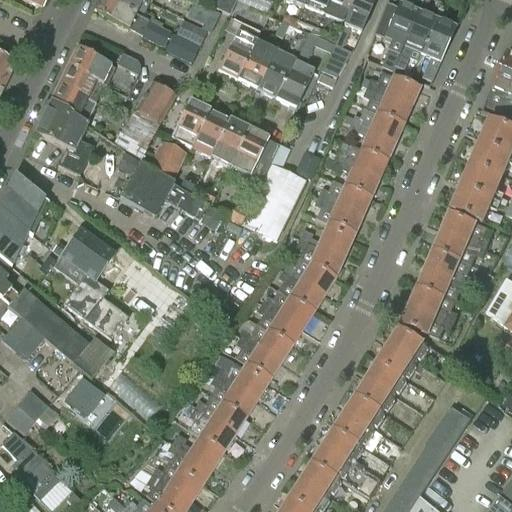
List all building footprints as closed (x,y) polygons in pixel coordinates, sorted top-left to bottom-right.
[(46,0),(18,0),(41,11),(46,0)] [(128,33),(134,19),(100,0),(99,0),(94,13),(128,33)] [(144,16),(148,7),(134,0),(100,0),(134,19),(148,25),(150,26),(153,21),(144,16)] [(215,0),(210,11),(229,19),(235,5),(225,0),(215,0)] [(227,0),(238,5),(266,17),(273,0),(227,0)] [(284,0),(283,2),(303,11),(304,12),(308,0),(284,0)] [(331,0),(308,0),(304,12),(303,11),(297,23),(296,25),(300,27),(312,32),(316,34),(331,0)] [(331,0),(316,34),(312,32),(310,37),(313,39),(328,46),(331,48),(334,42),(327,39),(331,30),(338,33),(340,34),(354,0),(331,0)] [(351,32),(360,36),(375,0),(354,0),(340,34),(338,33),(334,42),(331,48),(333,48),(342,53),(351,32)] [(268,19),(266,17),(238,5),(230,21),(260,36),(268,19)] [(200,32),(205,35),(209,37),(218,18),(192,6),(186,20),(202,28),(200,32)] [(392,46),(381,70),(391,75),(393,69),(416,15),(398,7),(397,11),(386,6),(374,38),(392,46)] [(435,23),(416,15),(393,69),(403,74),(411,54),(419,58),(435,23)] [(284,18),(281,26),(288,28),(298,33),(300,27),(296,25),(297,23),(284,18)] [(224,34),(234,39),(216,74),(237,84),(256,48),(256,47),(254,46),(258,38),(230,23),(224,34)] [(435,23),(419,58),(411,77),(416,79),(420,70),(420,69),(424,60),(429,62),(420,81),(430,86),(454,31),(435,23)] [(198,51),(205,35),(200,32),(183,24),(175,39),(198,51)] [(141,40),(163,51),(170,37),(150,26),(148,25),(141,40)] [(281,43),(283,39),(288,28),(281,26),(280,25),(274,39),(281,43)] [(307,36),(304,43),(275,103),(294,113),(313,75),(303,71),(313,51),(328,58),(333,48),(331,48),(328,46),(313,39),(310,37),(307,36)] [(198,51),(175,39),(172,37),(165,54),(190,67),(198,51)] [(257,94),(275,103),(304,43),(300,42),(298,41),(297,41),(295,42),(293,43),(292,43),(291,45),(290,45),(283,60),(275,56),(257,94)] [(275,56),(256,47),(256,48),(237,84),(257,94),(275,56)] [(350,56),(342,53),(333,48),(328,58),(320,75),(336,83),(350,56)] [(76,49),(67,69),(103,91),(112,71),(76,49)] [(508,119),(511,110),(511,55),(508,54),(492,91),(485,109),(508,119)] [(116,68),(136,80),(139,75),(139,69),(136,66),(122,58),(116,68)] [(0,84),(4,87),(14,67),(0,60),(0,84)] [(58,86),(95,107),(103,91),(67,69),(58,86)] [(370,84),(366,92),(409,111),(418,92),(380,76),(375,86),(370,84)] [(366,92),(370,84),(364,81),(360,89),(366,92)] [(58,86),(50,104),(85,127),(95,107),(58,86)] [(132,116),(156,131),(175,100),(150,86),(132,116)] [(401,129),(409,111),(366,92),(363,100),(368,102),(364,113),(401,129)] [(86,129),(85,127),(50,104),(34,136),(66,152),(57,170),(78,180),(87,162),(92,152),(79,145),(86,129)] [(208,114),(188,105),(170,141),(189,151),(196,137),(208,114)] [(353,120),(350,128),(393,148),(401,129),(364,113),(359,123),(353,120)] [(228,124),(208,114),(196,137),(189,151),(209,160),(228,124)] [(156,131),(132,116),(113,148),(137,164),(156,131)] [(511,131),(490,122),(480,145),(511,159),(511,131)] [(209,160),(230,171),(248,134),(228,124),(209,160)] [(385,166),(393,148),(350,128),(346,137),(352,139),(347,149),(385,166)] [(266,143),(248,134),(230,171),(249,180),(260,186),(279,149),(266,143)] [(148,171),(139,166),(119,200),(153,221),(164,203),(198,224),(207,209),(172,189),(174,187),(172,185),(185,157),(160,145),(148,171)] [(511,159),(480,145),(470,167),(502,181),(508,167),(511,168),(511,159)] [(385,166),(347,149),(343,159),(337,157),(334,165),(377,184),(385,166)] [(112,167),(130,178),(138,165),(120,154),(112,167)] [(369,202),(377,184),(334,165),(330,173),(336,175),(331,185),(369,202)] [(470,167),(461,189),(500,206),(503,198),(496,195),(502,181),(470,167)] [(276,246),(305,188),(270,170),(241,227),(276,246)] [(48,206),(44,202),(14,178),(5,197),(40,223),(48,206)] [(196,186),(186,179),(179,189),(190,196),(196,186)] [(361,221),(369,202),(331,185),(327,196),(321,193),(318,201),(361,221)] [(216,198),(195,188),(190,198),(210,208),(216,198)] [(496,215),(500,206),(461,189),(451,212),(482,225),(489,211),(496,215)] [(0,206),(0,216),(27,237),(32,240),(40,223),(5,197),(0,206)] [(352,239),(353,239),(361,221),(318,201),(314,209),(320,212),(315,223),(327,228),(352,239)] [(213,234),(221,219),(207,211),(199,226),(213,234)] [(234,211),(228,223),(240,229),(246,217),(234,211)] [(21,249),(27,237),(0,216),(0,238),(19,254),(23,256),(23,255),(25,251),(21,249)] [(449,216),(441,234),(484,253),(488,245),(483,243),(488,232),(449,216)] [(342,262),(352,239),(327,228),(318,247),(309,243),(311,239),(303,235),(299,243),(342,262)] [(59,260),(51,271),(76,289),(62,308),(83,324),(110,344),(127,322),(101,302),(108,294),(104,291),(94,284),(110,262),(113,258),(80,233),(65,253),(58,247),(52,255),(59,260)] [(441,234),(433,253),(471,269),(476,259),(481,261),(484,253),(441,234)] [(27,257),(23,255),(23,256),(19,254),(0,238),(0,262),(17,277),(27,257)] [(298,262),(334,281),(342,262),(299,243),(296,251),(302,254),(299,262),(298,262)] [(511,246),(503,264),(511,268),(511,246)] [(433,253),(425,271),(468,290),(472,282),(467,280),(471,269),(433,253)] [(47,259),(38,271),(45,276),(54,263),(47,259)] [(323,299),(334,281),(298,262),(293,270),(288,267),(283,274),(323,299)] [(425,271),(417,290),(456,306),(460,296),(465,298),(468,290),(425,271)] [(311,317),(323,299),(283,274),(278,282),(283,285),(277,294),(311,317)] [(0,303),(7,310),(17,299),(3,286),(6,282),(0,276),(0,303)] [(511,285),(506,281),(485,315),(511,333),(511,341),(502,356),(511,362),(511,285)] [(417,290),(409,308),(453,327),(456,319),(451,316),(456,306),(417,290)] [(72,367),(79,359),(88,348),(38,305),(23,291),(17,299),(7,310),(20,321),(43,342),(72,367)] [(301,333),(311,317),(277,294),(271,304),(266,301),(261,308),(301,333)] [(290,350),(301,333),(261,308),(257,315),(250,324),(256,328),(290,350)] [(453,327),(409,308),(401,327),(439,344),(444,333),(449,335),(453,327)] [(24,364),(43,342),(20,321),(0,344),(24,364)] [(279,367),(290,350),(256,328),(250,324),(249,323),(245,328),(241,325),(234,337),(240,341),(279,367)] [(399,331),(388,348),(417,366),(428,349),(399,331)] [(268,384),(279,367),(240,341),(235,349),(240,352),(234,362),(245,369),(268,384)] [(406,383),(417,366),(388,348),(378,364),(406,383)] [(97,374),(79,359),(72,367),(90,382),(97,374)] [(406,383),(378,364),(367,381),(395,400),(406,383)] [(220,373),(215,380),(255,405),(268,384),(245,369),(242,373),(231,366),(225,376),(220,373)] [(422,371),(416,367),(413,372),(419,376),(422,371)] [(127,371),(109,391),(122,402),(140,383),(127,371)] [(244,422),(255,405),(215,380),(211,387),(216,391),(209,400),(244,422)] [(384,417),(395,400),(367,381),(356,398),(384,417)] [(63,404),(84,422),(102,399),(81,382),(63,404)] [(29,395),(16,409),(33,427),(47,411),(29,395)] [(511,415),(511,399),(510,397),(502,408),(511,415)] [(373,434),(384,417),(356,398),(345,415),(373,434)] [(233,439),(244,422),(209,400),(203,409),(198,406),(194,413),(233,439)] [(23,439),(33,427),(16,409),(4,424),(23,439)] [(222,456),(233,439),(194,413),(189,421),(194,424),(188,434),(222,456)] [(469,424),(452,413),(446,422),(463,433),(469,424)] [(345,415),(334,432),(363,450),(373,434),(345,415)] [(457,443),(463,433),(446,422),(440,431),(457,443)] [(451,452),(457,443),(440,431),(434,440),(451,452)] [(352,467),(354,464),(362,452),(363,450),(334,432),(323,449),(352,467)] [(212,472),(222,456),(188,434),(182,443),(177,440),(172,447),(212,472)] [(24,482),(31,490),(28,495),(38,505),(39,503),(47,511),(52,511),(71,494),(56,479),(53,479),(40,466),(42,465),(12,436),(0,449),(15,465),(11,470),(23,482),(24,482)] [(445,461),(451,452),(434,440),(428,450),(429,451),(445,461)] [(201,489),(212,472),(172,447),(167,454),(172,458),(166,467),(201,489)] [(341,484),(342,483),(352,467),(323,449),(312,466),(341,484)] [(439,470),(445,461),(429,451),(423,460),(439,470)] [(381,482),(389,470),(362,452),(354,464),(381,482)] [(433,479),(439,470),(423,460),(417,469),(433,479)] [(190,506),(201,489),(166,467),(160,477),(144,466),(139,473),(190,506)] [(341,484),(312,466),(301,483),(330,501),(341,484)] [(342,483),(369,501),(379,486),(352,467),(342,483)] [(427,488),(433,479),(417,469),(411,477),(427,488)] [(161,511),(186,511),(190,506),(139,473),(135,480),(151,491),(145,500),(155,508),(161,511)] [(421,497),(427,488),(411,477),(406,486),(421,497)] [(309,511),(322,511),(330,501),(301,483),(291,500),(309,511)] [(415,505),(421,497),(406,486),(400,495),(415,505)] [(511,493),(507,490),(500,500),(511,509),(511,493)] [(405,511),(410,511),(415,505),(400,495),(394,504),(405,511)] [(78,504),(71,497),(65,503),(72,510),(78,504)] [(309,511),(291,500),(282,511),(309,511)] [(434,511),(419,500),(415,505),(410,511),(434,511)] [(511,511),(511,509),(500,500),(492,511),(511,511)] [(123,511),(112,501),(105,508),(109,511),(123,511)] [(125,511),(161,511),(155,508),(152,511),(141,503),(134,510),(130,507),(125,511)]
